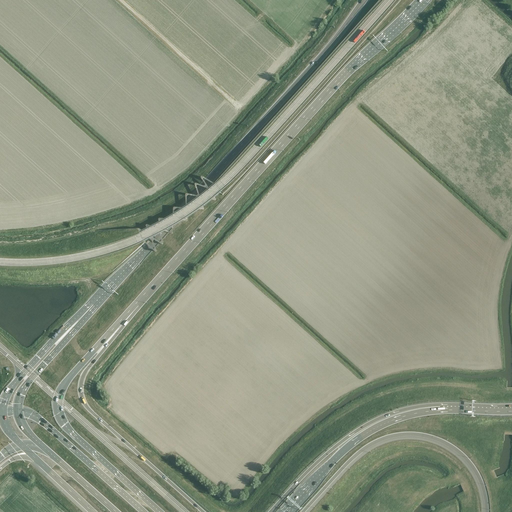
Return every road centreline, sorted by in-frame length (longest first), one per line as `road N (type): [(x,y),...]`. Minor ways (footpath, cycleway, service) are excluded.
road 1 (trunk): [(137,304),(338,80),(421,0)]
road 2 (trunk): [(364,0),(90,312)]
road 3 (trunk): [(159,511),(69,431),(57,410),(64,383),(137,304)]
road 4 (motorway): [(202,511),(82,401),(83,375),(137,304)]
road 5 (motorway): [(302,511),(364,448),(410,433),(462,454),(481,482),(486,511)]
road 6 (motorway): [(447,408),(402,409),(356,430),(269,511)]
road 7 (motorway): [(447,408),(373,430),(286,511)]
road 8 (trunk): [(143,511),(40,420),(17,410)]
road 9 (track): [(119,0),(235,105)]
road 10 (motorway): [(90,312),(13,383),(1,413)]
road 11 (trunk): [(90,312),(24,386),(17,410)]
